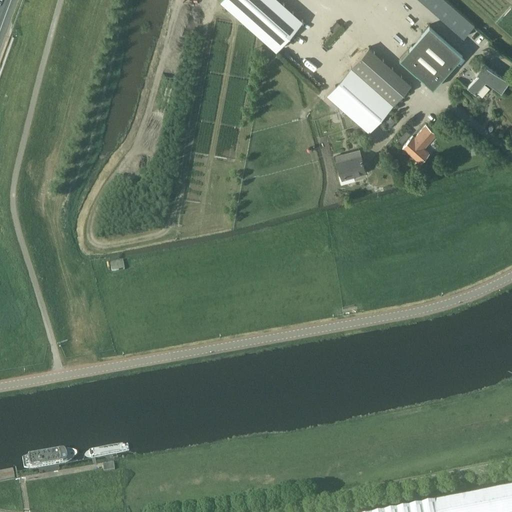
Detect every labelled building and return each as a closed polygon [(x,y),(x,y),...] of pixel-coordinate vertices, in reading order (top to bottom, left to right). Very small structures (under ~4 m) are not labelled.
[(280,0),(219,0),(220,0),(276,50),(303,20),(280,0)] [(474,25),(445,0),(421,0),(463,37),(474,25)] [(433,88),(463,54),(429,24),(400,58),(433,88)] [(0,82),(15,41),(12,40),(0,73),(0,82)] [(369,47),(351,67),(393,104),(411,84),(369,47)] [(501,93),(510,81),(484,63),(477,72),(479,74),(467,87),(476,94),(486,82),(501,93)] [(393,105),(393,104),(351,67),(327,94),(334,100),(330,104),(336,109),(340,105),(369,131),(393,105)] [(390,126),(395,120),(391,116),(385,122),(390,126)] [(424,149),(436,135),(425,125),(414,137),(413,136),(403,147),(420,163),(429,154),(424,149)] [(401,144),(410,134),(405,130),(396,140),(401,144)] [(337,162),(340,174),(339,175),(341,183),(355,180),(354,178),(366,175),(361,156),(337,162)] [(111,261),(112,270),(125,268),(124,260),(111,261)] [(115,470),(113,463),(102,465),(103,472),(115,470)] [(511,511),(511,485),(433,501),(379,511),(511,511)]
